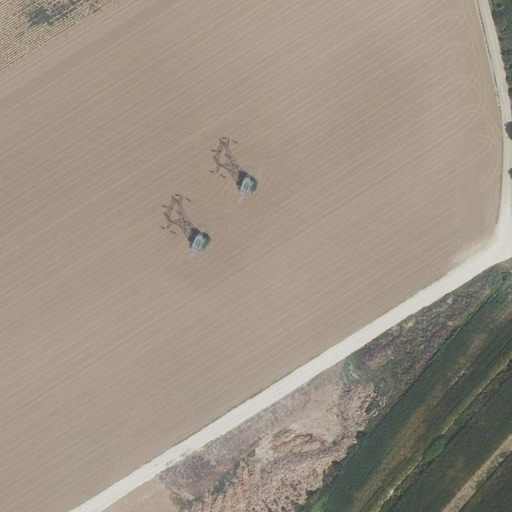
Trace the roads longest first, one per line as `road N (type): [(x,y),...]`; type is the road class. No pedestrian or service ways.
road 1 (track): [(499,250),(81,511)]
road 2 (track): [(499,250),(507,106),(481,0)]
